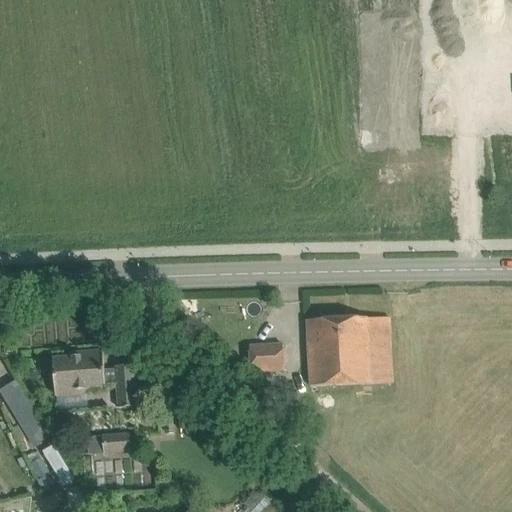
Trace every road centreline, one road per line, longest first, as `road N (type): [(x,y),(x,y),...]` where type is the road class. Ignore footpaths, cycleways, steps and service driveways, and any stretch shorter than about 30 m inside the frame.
road 1 (residential): [(468,184),(129,200),(93,191),(73,160),(54,0)]
road 2 (residential): [(0,284),(470,271)]
road 3 (track): [(362,506),(130,279)]
